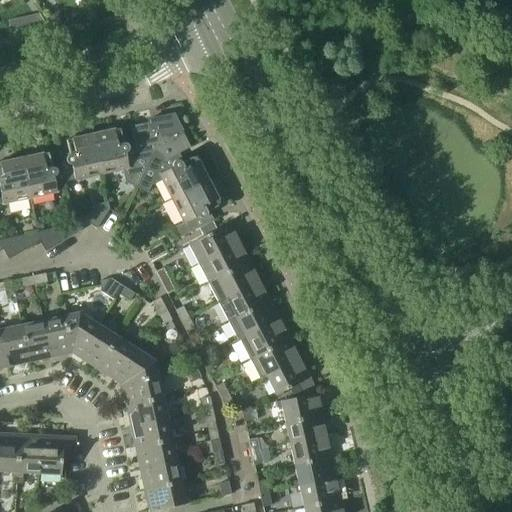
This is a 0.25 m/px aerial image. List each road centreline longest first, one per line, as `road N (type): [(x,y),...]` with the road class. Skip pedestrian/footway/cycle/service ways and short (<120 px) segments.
road 1 (tertiary): [(208,39),(404,378)]
road 2 (tertiary): [(422,345),(222,14)]
road 3 (residential): [(0,110),(147,77),(208,39)]
road 4 (residential): [(196,16),(119,49),(0,77)]
road 5 (residential): [(0,404),(39,395),(67,406),(84,429),(100,511)]
road 6 (tertiary): [(404,378),(464,487)]
road 7 (residential): [(403,0),(511,59)]
